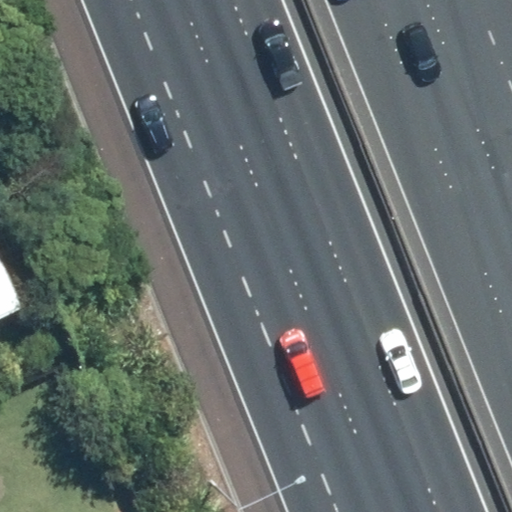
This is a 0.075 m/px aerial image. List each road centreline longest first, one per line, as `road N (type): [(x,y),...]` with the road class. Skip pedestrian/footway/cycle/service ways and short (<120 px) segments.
road 1 (motorway): [(439,511),(234,0)]
road 2 (motorway): [(376,0),(511,336)]
